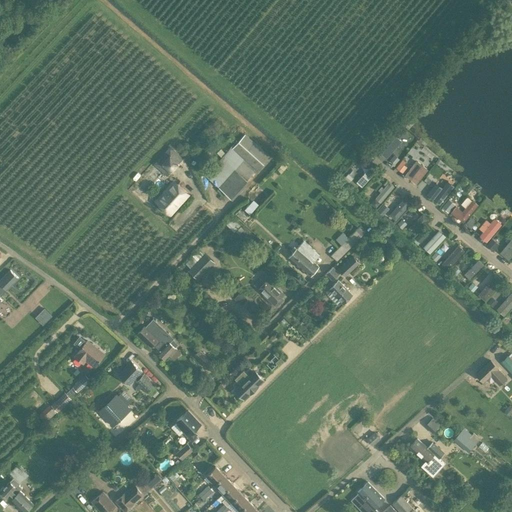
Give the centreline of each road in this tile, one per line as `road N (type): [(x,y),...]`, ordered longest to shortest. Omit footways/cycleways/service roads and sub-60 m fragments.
road 1 (unknown): [(302,511),(493,350)]
road 2 (residential): [(174,391),(96,311),(0,243)]
road 3 (residential): [(174,391),(33,511)]
road 4 (residential): [(371,156),(511,273)]
road 5 (unknown): [(189,407),(307,287)]
road 6 (unknown): [(216,435),(332,315)]
road 7 (residential): [(288,511),(174,391)]
